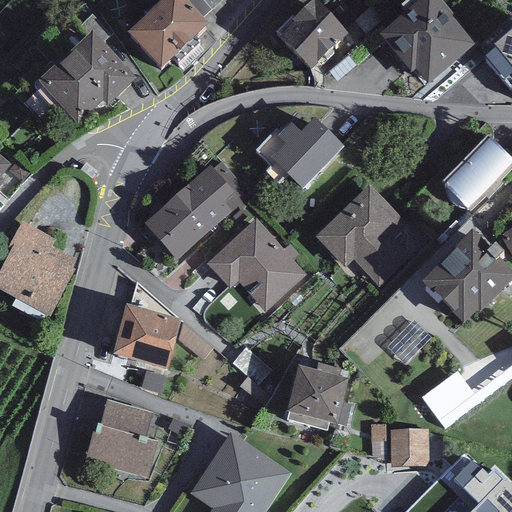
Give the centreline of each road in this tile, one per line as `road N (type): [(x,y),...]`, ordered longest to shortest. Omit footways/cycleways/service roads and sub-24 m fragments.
road 1 (residential): [(135,153),(159,160),(217,113),(268,99),(511,115)]
road 2 (tertiary): [(135,153),(30,511)]
road 3 (tertiary): [(268,0),(135,153)]
road 4 (residential): [(135,153),(101,144),(77,149),(0,224)]
